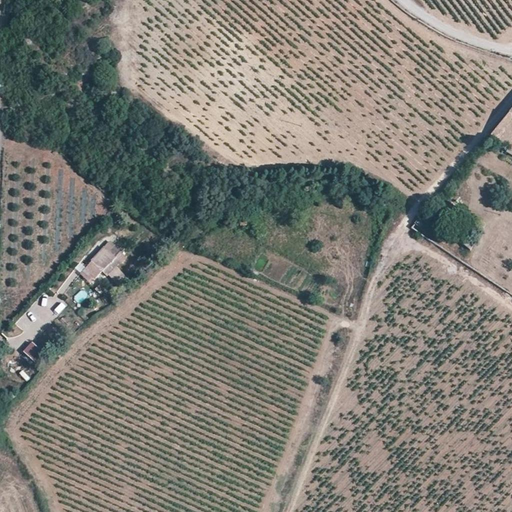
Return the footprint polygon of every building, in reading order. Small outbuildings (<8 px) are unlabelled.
[(511,109),(490,136),(509,147),(506,151),(511,154),(511,109)] [(415,225),(419,227),(426,221),(422,217),(415,225)] [(470,252),(474,246),(464,237),(459,242),(470,252)] [(104,247),(91,261),(92,262),(87,268),(86,269),(89,272),(97,279),(103,272),(108,276),(120,262),(119,260),(124,254),(116,247),(110,253),(104,247)] [(83,290),(73,297),(78,303),(87,296),(83,290)] [(44,354),(33,343),(24,353),(36,363),(44,354)] [(25,367),(20,374),(28,381),(33,374),(25,367)]
